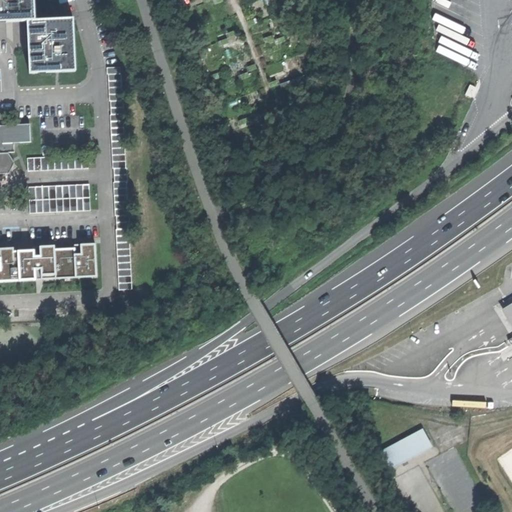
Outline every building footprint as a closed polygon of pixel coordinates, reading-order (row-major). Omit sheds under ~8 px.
[(34,5),(33,0),(0,0),(0,22),(6,22),(6,16),(12,15),(12,22),(27,21),(34,21),(34,13),(31,13),(31,5),(34,5)] [(56,20),(34,21),(27,21),(28,29),(31,29),(31,38),(28,38),(28,45),(34,45),(35,51),(29,51),(29,73),(37,73),(37,70),(46,70),(46,73),(55,72),(59,72),(75,71),(75,63),(72,64),(71,55),(74,55),(73,19),(65,19),(65,22),(56,23),(56,20)] [(119,290),(132,290),(129,229),(130,229),(129,215),(128,215),(126,181),(128,181),(127,168),(126,168),(123,115),(124,114),(123,101),(122,73),(120,74),(120,67),(107,68),(107,75),(108,75),(110,101),(111,101),(111,115),(110,115),(112,169),(114,169),(114,182),(113,182),(115,216),(116,216),(117,230),(116,230),(119,290)] [(0,153),(8,153),(15,153),(15,144),(17,143),(31,143),(30,125),(0,126),(0,153)] [(14,163),(8,153),(0,153),(0,174),(9,174),(14,163)] [(87,155),(28,158),(28,167),(28,171),(88,169),(87,155)] [(89,184),(29,187),(30,213),(90,211),(89,184)] [(55,279),(97,277),(96,244),(84,244),(73,245),(73,248),(55,249),(55,246),(43,246),(32,247),(32,250),(14,251),(14,248),(2,249),(0,248),(0,281),(36,280),(55,279)] [(511,302),(498,311),(506,323),(511,333),(511,302)] [(427,428),(380,450),(390,470),(436,448),(427,428)]
